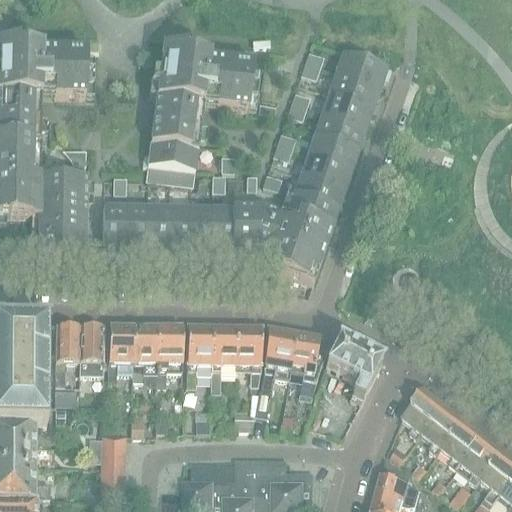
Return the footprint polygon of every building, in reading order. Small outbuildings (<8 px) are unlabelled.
[(0,224),(37,225),(36,266),(83,267),(85,184),(38,183),(39,103),(84,103),(85,91),(91,91),(91,78),(85,78),(85,56),(16,55),(16,51),(0,50),(0,224)] [(248,104),(254,105),(256,92),(250,91),(253,69),(184,61),(184,57),(161,54),(158,80),(152,79),(150,92),(156,93),(154,111),(148,161),(143,160),(142,171),(146,172),(145,186),(191,191),(193,177),(200,120),(202,111),(247,116),(248,104)] [(308,58),(300,80),(314,85),(322,62),(308,58)] [(379,94),(382,85),(386,86),(390,75),(341,58),(334,78),(379,94)] [(372,114),(379,94),(334,78),(327,99),(372,114)] [(294,98),(286,121),(300,126),(308,103),(294,98)] [(365,135),(372,114),(327,99),(320,119),(365,135)] [(259,110),(258,119),(273,121),(274,111),(259,110)] [(358,155),(365,135),(320,119),(313,140),(358,155)] [(280,139),(272,162),(286,167),(294,144),(280,139)] [(351,176),(358,155),(313,140),(306,160),(351,176)] [(84,172),(85,156),(61,156),(63,157),(66,161),(69,165),(73,171),(84,172)] [(344,196),(351,176),(306,160),(299,180),(344,196)] [(233,163),(221,163),(221,178),(233,178),(233,163)] [(266,180),(262,192),(276,197),(280,185),(266,180)] [(337,216),(344,196),(299,180),(292,201),(337,216)] [(223,183),(211,182),(211,197),(223,198),(223,183)] [(255,183),(246,183),(246,196),(255,196),(255,183)] [(112,184),(112,199),(125,199),(125,184),(112,184)] [(311,291),(337,216),(292,201),(285,222),(261,214),(231,213),(231,261),(253,261),(269,267),(267,275),(311,291)] [(124,212),(102,211),(101,259),(113,259),(113,263),(123,263),(124,212)] [(145,212),(124,212),(123,263),(133,263),(133,259),(144,259),(145,212)] [(167,212),(145,212),(144,259),(144,264),(145,264),(146,264),(155,264),(155,260),(166,260),(167,212)] [(188,213),(167,212),(166,260),(166,264),(167,264),(176,264),(176,260),(187,260),(188,213)] [(210,213),(188,213),(187,260),(187,265),(189,265),(189,264),(198,265),(198,260),(209,260),(210,213)] [(231,213),(210,213),(209,260),(209,265),(210,265),(220,265),(220,261),(231,261),(231,213)] [(0,431),(34,432),(45,433),(46,331),(44,331),(44,330),(38,330),(38,331),(29,331),(29,330),(25,330),(25,331),(24,331),(23,332),(13,332),(11,331),(11,329),(7,330),(0,330),(0,431)] [(54,368),(79,368),(80,332),(103,332),(55,332),(54,368)] [(80,332),(79,368),(103,368),(103,332),(80,332)] [(108,332),(107,370),(107,386),(115,386),(115,370),(132,370),(133,332),(108,332)] [(133,332),(132,370),(132,386),(142,387),(142,370),(156,370),(156,333),(133,332)] [(156,370),(155,392),(165,393),(165,379),(181,379),(181,333),(156,333),(156,370)] [(195,380),(210,381),(211,333),(185,333),(184,394),(195,394),(195,380)] [(211,333),(210,381),(209,399),(219,399),(220,381),(235,381),(235,372),(235,334),(211,333)] [(260,334),(235,334),(235,372),(250,373),(250,392),(256,392),(259,377),(260,334)] [(288,386),(290,377),(288,377),(295,339),(267,334),(263,377),(261,392),(257,398),(254,421),(265,423),(272,383),(288,386)] [(288,377),(290,377),(302,379),(299,399),(310,401),(320,370),(333,346),(295,339),(288,377)] [(367,394),(380,368),(338,347),(325,373),(356,389),(349,404),(359,410),(367,394)] [(88,375),(78,374),(78,386),(87,386),(88,375)] [(63,391),(63,377),(54,377),(54,391),(63,391)] [(421,441),(443,410),(423,395),(401,426),(413,435),(409,439),(417,445),(421,441)] [(443,410),(421,441),(432,450),(429,455),(437,460),(463,425),(443,410)] [(251,436),(254,420),(251,420),(251,419),(246,419),(246,415),(234,415),(233,436),(251,436)] [(142,443),(143,420),(131,420),(131,443),(142,443)] [(182,420),(182,438),(195,438),(195,420),(182,420)] [(463,425),(437,460),(437,461),(440,456),(452,465),(448,470),(456,476),(482,441),(463,425)] [(293,428),(281,427),(280,437),(292,439),(293,428)] [(0,431),(0,452),(33,453),(34,432),(0,431)] [(101,441),(100,453),(124,454),(125,442),(101,441)] [(482,441),(456,476),(475,490),(502,456),(482,441)] [(0,452),(0,473),(33,474),(33,453),(0,452)] [(399,469),(407,460),(397,452),(390,462),(399,469)] [(100,453),(100,464),(100,466),(124,467),(124,454),(100,453)] [(488,500),(478,511),(491,511),(496,506),(499,502),(511,484),(511,463),(502,456),(475,490),(476,491),(480,486),(491,495),(488,500)] [(181,511),(301,511),(302,511),(312,511),(312,489),(303,489),(303,488),(286,488),(286,465),(235,465),(235,479),(191,479),(191,485),(182,485),(181,511)] [(385,465),(372,511),(401,511),(402,511),(406,511),(410,511),(414,511),(419,492),(407,488),(409,483),(385,465)] [(100,466),(100,478),(123,479),(124,467),(100,466)] [(422,466),(412,479),(419,484),(429,472),(422,466)] [(0,473),(0,506),(33,506),(35,507),(48,507),(48,493),(33,493),(33,474),(0,473)] [(100,478),(99,489),(123,490),(123,479),(100,478)] [(511,511),(511,484),(499,502),(511,511),(510,511),(511,511)] [(439,486),(432,495),(439,500),(446,491),(439,486)] [(123,490),(99,489),(99,502),(123,503),(123,490)] [(462,491),(449,508),(454,511),(461,511),(472,499),(462,491)]
